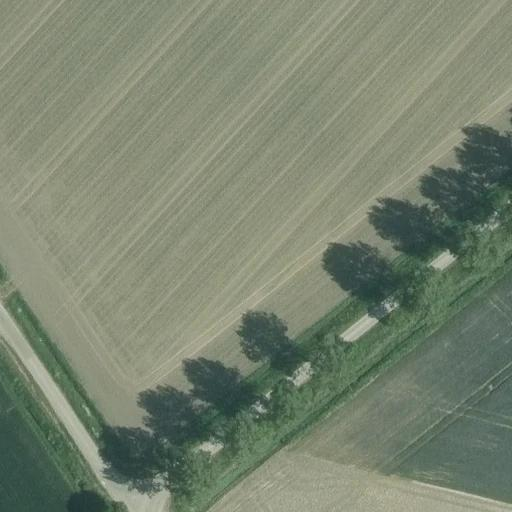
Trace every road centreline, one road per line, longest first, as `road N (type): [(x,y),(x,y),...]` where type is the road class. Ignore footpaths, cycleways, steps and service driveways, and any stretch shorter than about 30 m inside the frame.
road 1 (unclassified): [(128,510),(511,206)]
road 2 (unclassified): [(128,510),(0,317)]
